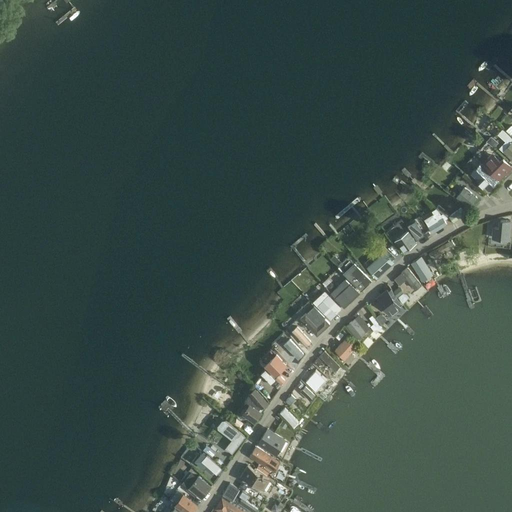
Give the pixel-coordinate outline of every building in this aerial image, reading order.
[(511,142),(503,152),(511,160),(511,142)] [(492,152),(482,162),(500,180),(511,168),(511,166),(502,156),(499,159),(492,152)] [(481,163),(470,174),(487,190),(499,180),(481,163)] [(464,187),(457,197),(470,208),(478,198),(464,187)] [(438,221),(428,227),(432,233),(447,224),(444,220),(448,218),(447,218),(443,214),(441,215),(438,211),(436,208),(432,211),(434,213),(434,214),(436,216),(438,221)] [(461,208),(449,217),(453,222),(465,214),(461,208)] [(510,239),(511,220),(499,219),(499,227),(493,227),(492,237),(510,239)] [(419,227),(418,226),(414,220),(409,223),(407,224),(412,232),(419,227)] [(409,232),(397,240),(404,251),(417,242),(409,232)] [(452,239),(430,253),(433,258),(455,245),(452,239)] [(365,263),(368,266),(366,267),(377,279),(398,260),(387,248),(384,245),(365,263)] [(422,256),(411,263),(422,281),(433,273),(422,256)] [(355,263),(344,273),(360,291),(372,280),(355,263)] [(408,266),(395,278),(400,285),(407,279),(416,289),(422,283),(408,266)] [(331,293),(344,307),(360,293),(351,283),(350,283),(345,279),(331,293)] [(331,281),(326,286),(331,291),(336,286),(331,281)] [(404,292),(400,286),(394,291),(398,296),(404,292)] [(401,306),(387,288),(376,297),(390,315),(401,306)] [(325,290),(313,301),(332,320),(343,309),(325,290)] [(330,323),(325,318),(327,317),(318,308),(310,316),(306,312),(300,317),(317,335),(330,323)] [(380,314),(376,317),(381,322),(387,318),(385,315),(380,314)] [(359,315),(347,325),(357,337),(365,331),(359,324),(364,321),(359,315)] [(346,335),(350,332),(344,327),(341,331),(346,335)] [(310,343),(317,336),(309,328),(301,335),(310,343)] [(335,350),(344,358),(356,346),(347,337),(335,350)] [(284,352),(295,364),(305,354),(295,342),(284,352)] [(341,365),(325,350),(320,355),(336,370),(341,365)] [(275,375),(286,366),(276,355),(266,364),(275,375)] [(323,362),(319,357),(313,363),(318,367),(323,362)] [(273,379),(263,368),(258,372),(268,382),(273,379)] [(316,370),(306,380),(316,390),(326,379),(316,370)] [(280,375),(276,379),(281,385),(285,381),(280,375)] [(305,386),(300,392),(310,400),(315,395),(305,386)] [(256,388),(249,393),(261,408),(269,403),(256,388)] [(292,394),(286,401),(290,405),(296,398),(292,394)] [(243,414),(256,423),(262,412),(250,403),(243,414)] [(285,408),(280,413),(294,427),(299,422),(285,408)] [(237,417),(233,422),(240,428),(244,423),(237,417)] [(268,427),(257,444),(275,456),(286,439),(268,427)] [(239,432),(226,448),(232,453),(245,436),(244,436),(239,432)] [(265,465),(269,458),(271,460),(273,457),(256,446),(250,456),(265,465)] [(207,455),(202,460),(217,474),(222,468),(207,455)] [(269,493),(275,482),(247,465),(241,475),(263,489),(269,493)] [(192,484),(205,495),(211,486),(199,475),(192,484)] [(230,498),(234,498),(238,490),(241,489),(248,493),(251,488),(241,482),(239,486),(237,487),(231,483),(224,495),(227,497),(230,498)] [(175,504),(185,511),(192,511),(199,504),(184,492),(175,504)] [(166,511),(173,501),(166,495),(158,505),(166,511)] [(241,497),(238,502),(254,511),(255,511),(258,508),(241,497)] [(231,511),(243,511),(244,511),(222,498),(215,508),(221,511),(222,511),(225,508),(231,511)]
